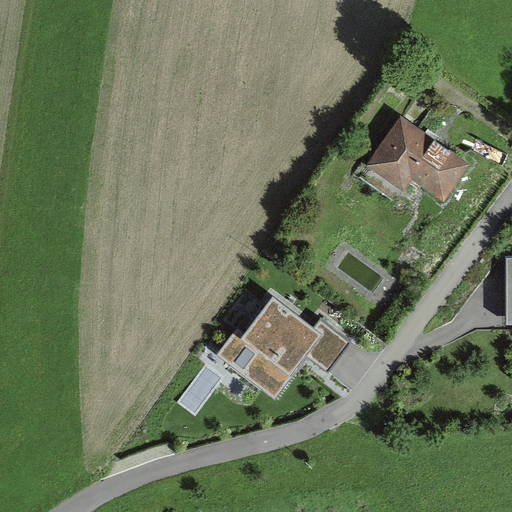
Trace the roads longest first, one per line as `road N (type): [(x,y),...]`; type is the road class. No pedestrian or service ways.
road 1 (residential): [(77,511),(104,492),(345,414)]
road 2 (track): [(345,414),(511,193)]
